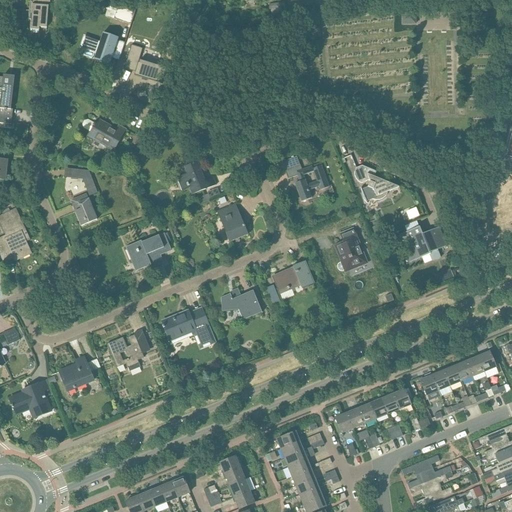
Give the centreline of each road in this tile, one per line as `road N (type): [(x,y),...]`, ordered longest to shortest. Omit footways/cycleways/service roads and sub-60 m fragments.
road 1 (secondary): [(511,285),(32,480)]
road 2 (secondary): [(41,501),(511,307)]
road 3 (residential): [(19,296),(33,329),(54,338),(270,249),(281,230),(254,159)]
road 4 (residential): [(19,296),(50,282),(63,254),(32,167),(43,65)]
road 5 (residential): [(432,211),(421,186),(321,130),(254,159)]
road 6 (residential): [(382,465),(511,408)]
road 7 (residential): [(165,122),(43,65)]
road 8 (residential): [(165,122),(204,0)]
